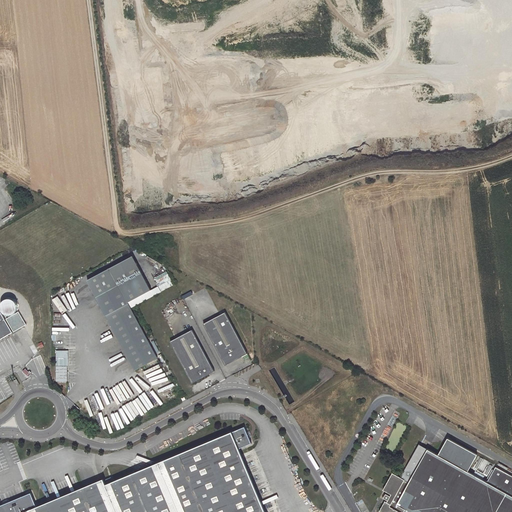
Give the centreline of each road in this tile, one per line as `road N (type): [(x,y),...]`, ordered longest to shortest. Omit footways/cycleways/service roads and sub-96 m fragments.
road 1 (track): [(511,157),(460,171),(379,172),(242,220),(122,233),(88,0)]
road 2 (unclassified): [(338,511),(279,413),(253,394),(222,392),(104,446),(60,420)]
road 3 (unknown): [(324,0),(188,78),(147,57),(135,0)]
road 4 (unknown): [(391,399),(374,403),(338,467),(343,486),(380,420)]
road 5 (unknown): [(511,466),(391,399)]
